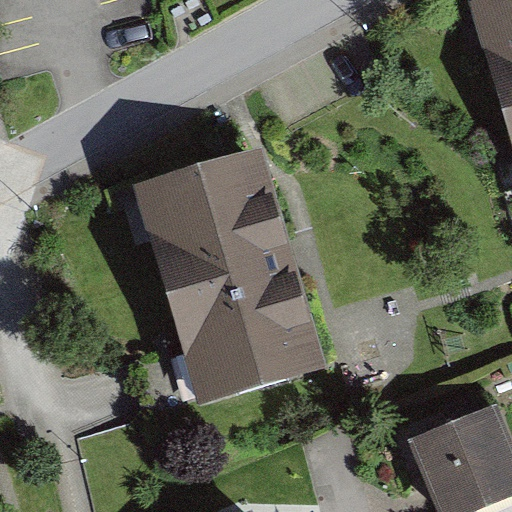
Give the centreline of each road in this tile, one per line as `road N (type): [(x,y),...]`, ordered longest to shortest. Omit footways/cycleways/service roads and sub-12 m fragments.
road 1 (residential): [(0,179),(323,0)]
road 2 (residential): [(0,234),(77,511)]
